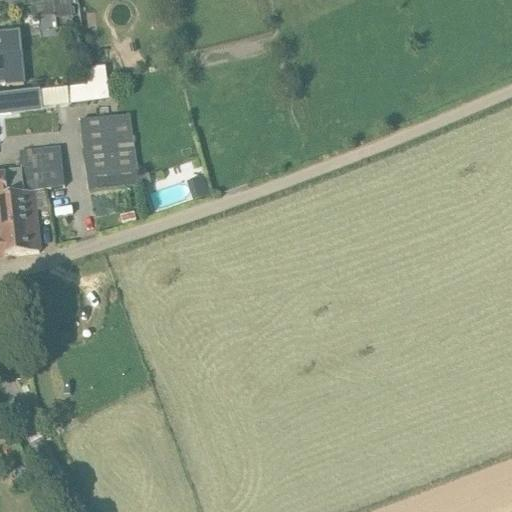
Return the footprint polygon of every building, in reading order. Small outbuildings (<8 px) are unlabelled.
[(68,0),(53,3),(55,17),(55,21),(72,19),(69,0),(68,0)] [(33,19),(55,17),(53,3),(31,8),(33,19)] [(0,35),(0,84),(25,83),(21,34),(0,35)] [(69,89),(70,103),(107,98),(104,71),(86,73),(86,77),(86,87),(69,89)] [(0,118),(42,114),(42,108),(40,92),(0,97),(0,118)] [(138,177),(128,117),(80,124),(89,194),(151,185),(150,175),(138,177)] [(20,176),(5,177),(6,197),(33,194),(44,193),(63,191),(59,152),(18,156),(20,176)] [(6,197),(5,177),(0,177),(0,258),(6,259),(38,254),(35,212),(33,194),(6,197)] [(198,203),(210,199),(204,180),(192,184),(198,203)] [(35,212),(47,211),(44,193),(33,194),(35,212)]
